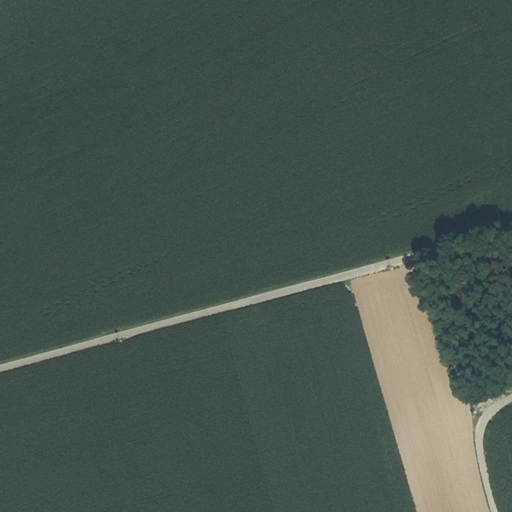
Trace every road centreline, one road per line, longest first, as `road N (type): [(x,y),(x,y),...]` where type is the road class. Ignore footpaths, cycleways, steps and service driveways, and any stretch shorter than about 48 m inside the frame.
road 1 (track): [(511,227),(0,371)]
road 2 (track): [(495,511),(480,428),(511,398)]
